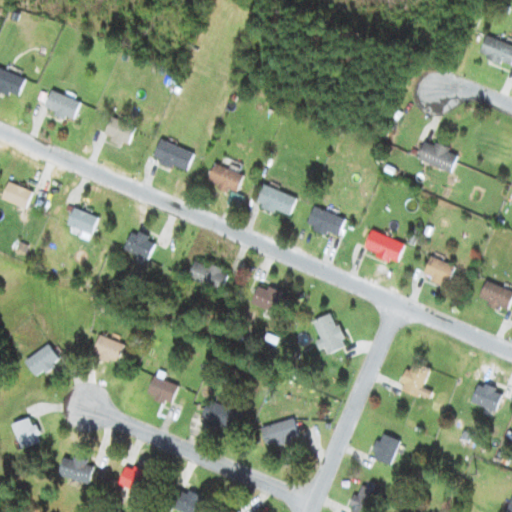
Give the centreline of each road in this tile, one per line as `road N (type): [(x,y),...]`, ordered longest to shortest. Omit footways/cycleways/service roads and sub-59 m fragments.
road 1 (residential): [(0,130),(511,352)]
road 2 (residential): [(309,502),(99,409)]
road 3 (residential): [(396,302),(305,511)]
